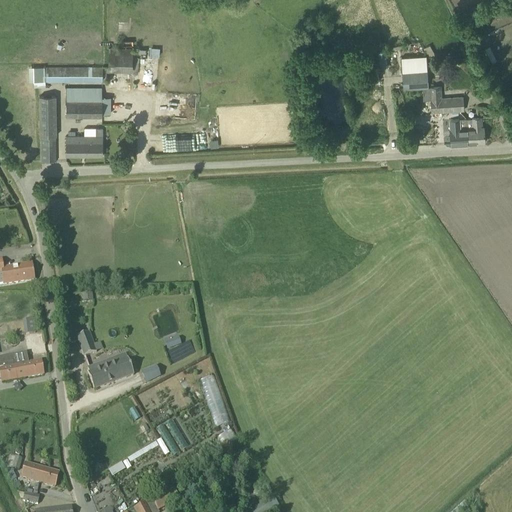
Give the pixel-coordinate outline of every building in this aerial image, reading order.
[(473,36),(480,51),(488,47),(486,44),(483,35),(481,31),(478,32),(477,29),(472,32),(473,36)] [(107,70),(132,72),(133,49),(108,48),(107,70)] [(426,55),(401,57),(403,89),(422,88),(423,100),(431,100),(431,112),(442,111),(441,98),(440,87),(428,87),(426,55)] [(46,81),(102,81),(102,67),(46,67),(46,81)] [(66,116),(102,117),(102,88),(66,87),(66,116)] [(55,136),(56,136),(55,96),(39,96),(40,136),(41,136),(41,161),(56,161),(55,161),(55,136)] [(441,98),(442,111),(463,110),(462,97),(441,98)] [(468,143),(466,118),(450,119),(451,129),(450,129),(450,144),(468,143)] [(468,143),(484,142),(483,127),(481,128),(480,118),(466,118),(468,143)] [(66,137),(66,156),(102,156),(102,129),(96,129),(96,137),(66,137)] [(32,271),(31,265),(2,270),(1,260),(0,260),(0,284),(4,284),(34,280),(32,273),(34,273),(33,271),(32,271)] [(92,294),(82,295),(83,302),(92,302),(92,294)] [(32,319),(23,320),(24,333),(33,333),(32,319)] [(76,337),(84,357),(96,352),(89,333),(76,337)] [(188,340),(167,351),(173,361),(193,350),(188,340)] [(0,357),(0,372),(2,382),(43,375),(41,361),(28,363),(26,353),(0,357)] [(119,362),(117,357),(88,369),(89,373),(88,374),(94,390),(134,375),(127,359),(119,362)] [(199,380),(214,428),(229,423),(214,375),(199,380)] [(222,448),(235,441),(230,431),(217,437),(222,448)] [(140,453),(106,467),(110,476),(144,461),(140,453)] [(21,459),(9,455),(7,460),(9,460),(7,465),(9,466),(8,467),(18,470),(21,459)] [(55,487),(59,473),(26,463),(22,475),(20,475),(19,478),(55,487)] [(23,500),(23,501),(37,504),(38,497),(24,494),(18,493),(22,500),(23,500)] [(157,511),(171,504),(166,493),(152,499),(157,511)] [(242,511),(269,511),(275,508),(267,495),(242,511)] [(468,511),(464,503),(453,511),(468,511)]
